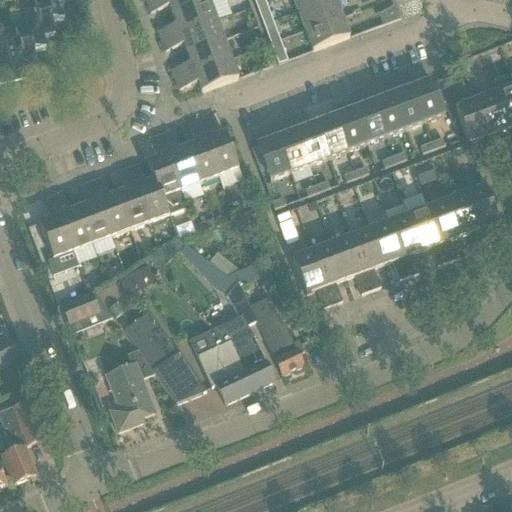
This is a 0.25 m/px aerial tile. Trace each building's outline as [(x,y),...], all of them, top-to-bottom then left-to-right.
[(64,22),(60,5),(58,0),(50,0),(34,4),(37,16),(24,19),(27,30),(43,40),(54,37),(52,25),(64,22)] [(172,18),(208,5),(206,0),(162,0),(147,6),(151,16),(169,9),(172,18)] [(265,6),(263,0),(252,0),(256,9),(265,6)] [(334,2),(332,0),(291,0),(298,16),(334,2)] [(341,21),(334,2),(298,16),(305,35),(341,21)] [(208,5),(172,18),(176,28),(158,35),(161,44),(216,24),(208,5)] [(273,25),(265,6),(256,9),(263,29),(273,25)] [(348,41),(341,21),(305,35),(312,54),(348,41)] [(186,57),(223,44),(216,24),(161,44),(165,54),(183,48),(186,57)] [(280,44),(273,25),(263,29),(270,48),(280,44)] [(0,86),(27,80),(25,69),(36,66),(33,54),(45,52),(43,40),(27,30),(15,33),(17,45),(6,47),(7,52),(11,69),(0,71),(0,86)] [(176,83),(230,63),(223,44),(186,57),(189,66),(172,72),(176,83)] [(278,67),(287,64),(280,44),(270,48),(278,67)] [(201,96),(237,82),(230,63),(176,83),(179,92),(197,86),(201,96)] [(430,85),(410,92),(423,127),(443,120),(430,85)] [(511,90),(493,97),(507,133),(511,130),(511,90)] [(410,92),(391,99),(404,134),(423,127),(410,92)] [(507,133),(493,97),(474,104),(494,158),(504,155),(497,137),(507,133)] [(385,142),(404,134),(391,99),(372,106),(385,142)] [(494,158),(474,104),(455,112),(468,147),(477,144),(484,162),(494,158)] [(366,149),(385,142),(372,106),(353,113),(366,149)] [(347,156),(366,149),(353,113),(334,121),(347,156)] [(328,163),(347,156),(334,121),(315,128),(328,163)] [(207,122),(197,126),(218,180),(237,173),(224,137),(214,141),(207,122)] [(218,180),(197,126),(187,130),(194,148),(185,152),(198,187),(218,180)] [(309,170),(328,163),(315,128),(296,135),(309,170)] [(290,177),(309,170),(296,135),(277,142),(290,177)] [(198,187),(185,152),(176,155),(169,137),(158,141),(178,195),(198,187)] [(178,195),(158,141),(150,144),(156,163),(146,167),(152,184),(159,202),(160,202),(167,220),(185,213),(183,206),(178,195)] [(270,185),(290,177),(277,142),(256,150),(270,185)] [(433,153),(444,149),(441,142),(430,146),(433,153)] [(430,146),(419,150),(422,158),(433,153),(430,146)] [(392,160),(395,168),(406,163),(403,156),(392,160)] [(395,168),(392,160),(381,164),(384,172),(395,168)] [(159,202),(152,184),(145,187),(138,169),(127,173),(147,228),(147,227),(167,220),(160,202),(159,202)] [(354,174),(357,182),(368,178),(365,170),(354,174)] [(147,228),(127,173),(119,176),(126,194),(114,198),(128,235),(147,228)] [(354,174),(343,179),(346,186),(357,182),(354,174)] [(100,183),(89,187),(109,242),(128,235),(114,198),(107,201),(100,183)] [(316,189),(319,196),(330,192),(327,185),(316,189)] [(109,242),(89,187),(80,190),(87,208),(76,212),(90,249),(109,242)] [(316,189),(305,193),(307,200),(319,196),(316,189)] [(484,190),(464,198),(484,252),(494,249),(487,230),(497,226),(484,190)] [(90,249),(76,212),(68,215),(62,197),(51,201),(71,256),(90,249)] [(484,252),(464,198),(445,205),(458,241),(468,237),(475,256),(484,252)] [(71,256),(51,201),(42,204),(49,222),(39,226),(44,240),(52,263),(71,256)] [(282,201),(271,206),(274,213),(285,209),(282,201)] [(458,241),(445,205),(426,212),(446,266),(455,263),(448,244),(458,241)] [(446,266),(426,212),(407,219),(420,255),(429,252),(436,270),(446,266)] [(420,255),(407,219),(388,226),(408,281),(417,277),(410,259),(420,255)] [(290,224),(279,228),(286,249),(298,245),(290,224)] [(408,281),(388,226),(369,234),(382,270),(391,266),(398,284),(408,281)] [(382,270),(369,234),(350,241),(369,295),(379,292),(372,273),(382,270)] [(369,295),(350,241),(331,248),(343,284),(353,281),(360,299),(369,295)] [(151,260),(158,271),(170,263),(167,260),(181,251),(176,244),(151,260)] [(343,284),(331,248),(311,255),(331,310),(341,306),(334,288),(343,284)] [(322,313),(331,310),(311,255),(298,260),(292,262),(305,298),(315,295),(322,313)] [(123,281),(128,296),(156,286),(151,270),(123,281)] [(236,285),(225,300),(240,324),(244,331),(256,325),(257,324),(250,310),(240,289),(236,285)] [(70,327),(104,313),(91,295),(78,304),(63,310),(70,327)] [(268,301),(250,310),(257,324),(256,325),(263,340),(271,355),(281,379),(303,370),(297,358),(303,355),(298,344),(292,346),(283,326),(280,327),(268,301)] [(150,315),(123,333),(174,408),(206,396),(179,355),(177,356),(150,315)] [(249,334),(229,344),(254,395),(273,386),(249,334)] [(0,367),(0,368),(18,358),(9,342),(0,347),(0,367)] [(225,346),(195,360),(209,391),(215,389),(224,409),(254,395),(229,344),(225,346)] [(154,378),(136,354),(125,358),(132,370),(107,381),(119,411),(110,415),(119,436),(143,427),(141,422),(155,417),(141,383),(154,378)] [(2,459),(6,470),(13,489),(35,480),(24,451),(43,443),(27,404),(0,414),(0,422),(12,454),(2,459)]
